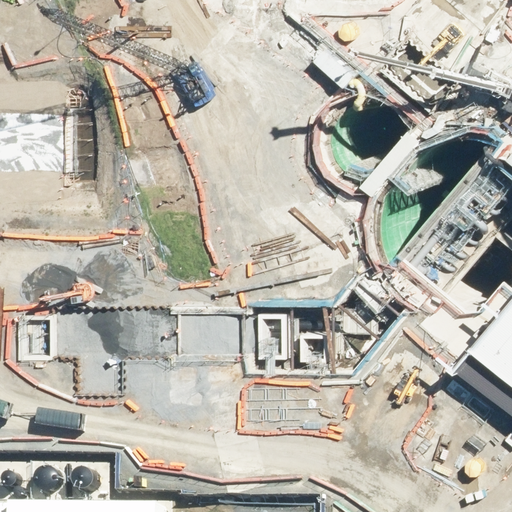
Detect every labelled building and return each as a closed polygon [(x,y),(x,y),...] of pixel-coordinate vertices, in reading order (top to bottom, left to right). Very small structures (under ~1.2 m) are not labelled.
[(511,0),(363,0),(362,81),(511,83),(511,0)] [(225,2),(209,1),(208,42),(224,42),(225,2)] [(253,59),(248,58),(250,15),(229,14),(227,55),(222,55),(221,71),(253,72),(253,59)] [(251,81),(233,81),(233,74),(200,73),(199,104),(207,104),(227,105),(232,105),(250,106),(251,81)] [(350,82),(333,82),(331,123),(349,124),(350,82)] [(511,96),(504,96),(494,97),(490,97),(484,99),(474,103),(465,109),(457,116),(451,124),(446,134),(443,144),(442,154),(443,165),(445,175),(449,185),(455,194),(462,201),(470,207),(480,212),(490,215),(500,217),(511,216),(511,215),(511,96)] [(227,105),(207,104),(206,131),(227,131),(227,105)] [(511,319),(486,350),(511,371),(511,319)] [(183,443),(152,442),(151,485),(182,486),(183,443)] [(0,458),(0,511),(163,511),(163,505),(114,505),(114,458),(0,458)]
